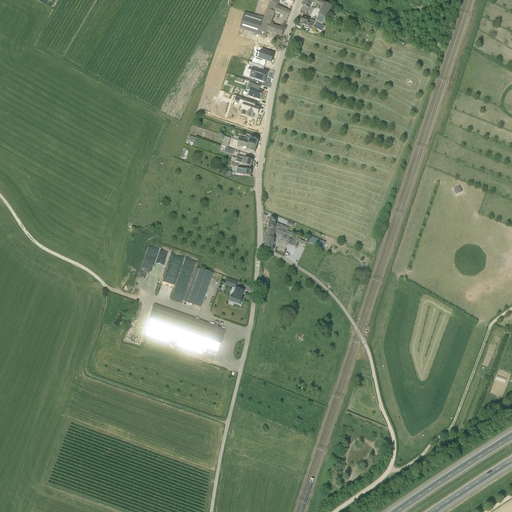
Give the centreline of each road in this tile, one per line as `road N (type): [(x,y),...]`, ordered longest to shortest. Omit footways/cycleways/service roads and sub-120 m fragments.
road 1 (track): [(0,196),(40,248),(95,276),(106,293),(87,374),(227,423)]
road 2 (unclassified): [(210,511),(259,248)]
road 3 (unclassified): [(259,248),(261,154),(299,0)]
road 4 (track): [(511,308),(489,326),(449,429),(383,476)]
road 5 (track): [(335,511),(383,476),(394,451),(362,340)]
road 6 (unclassified): [(362,340),(317,280),(259,248)]
road 7 (motorway): [(511,436),(396,511)]
